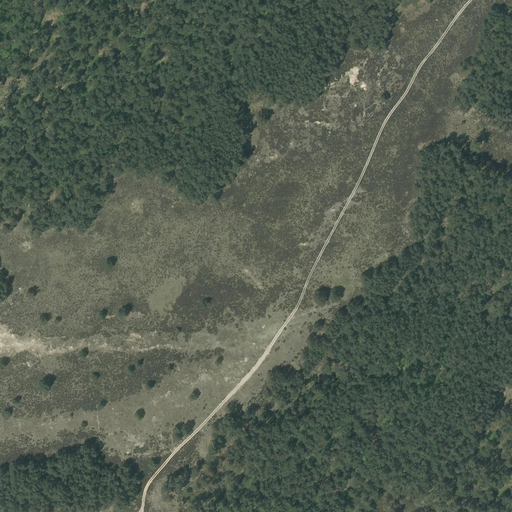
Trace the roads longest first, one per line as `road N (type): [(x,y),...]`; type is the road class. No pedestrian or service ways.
road 1 (track): [(141,511),(146,485),(265,355),(305,295),(345,280),(354,292),(288,321)]
road 2 (track): [(298,306),(387,116),(469,0)]
